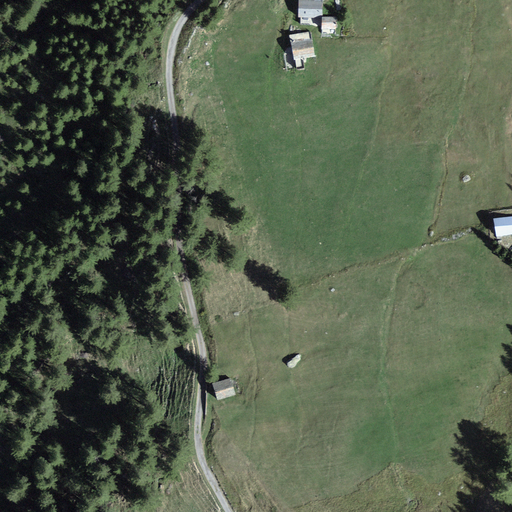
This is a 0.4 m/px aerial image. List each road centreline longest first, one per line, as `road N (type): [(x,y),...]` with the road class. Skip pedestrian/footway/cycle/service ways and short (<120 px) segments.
road 1 (track): [(228,511),(198,444),(205,353),(183,261),(180,134),(168,77),(174,37),(202,0)]
road 2 (track): [(168,77),(133,332),(83,294),(66,295),(0,260)]
